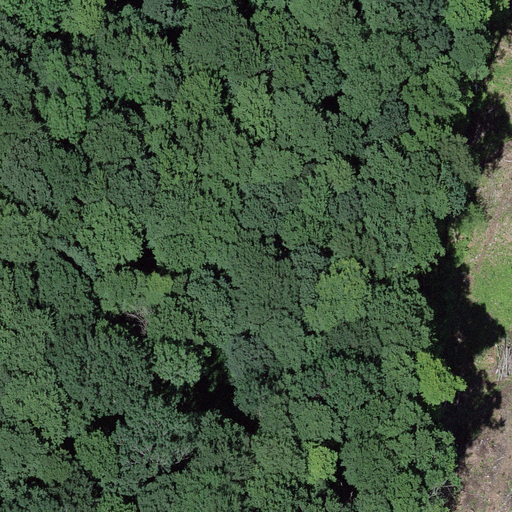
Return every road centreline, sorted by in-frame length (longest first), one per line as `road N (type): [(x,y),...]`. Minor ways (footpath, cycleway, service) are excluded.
road 1 (track): [(511,139),(395,200),(318,220),(185,219),(0,260)]
road 2 (track): [(168,0),(0,14)]
